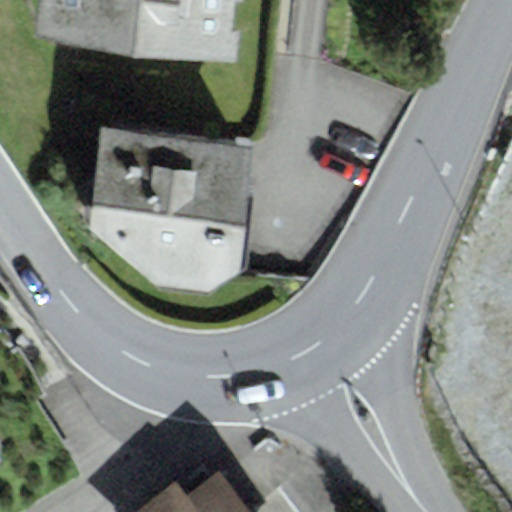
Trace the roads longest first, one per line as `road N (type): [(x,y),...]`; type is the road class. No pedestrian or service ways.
road 1 (tertiary): [(312,345),(354,307),(381,263),(504,0)]
road 2 (tertiary): [(0,203),(52,287),(138,364),(217,379),(312,345)]
road 3 (residential): [(312,345),(431,511)]
